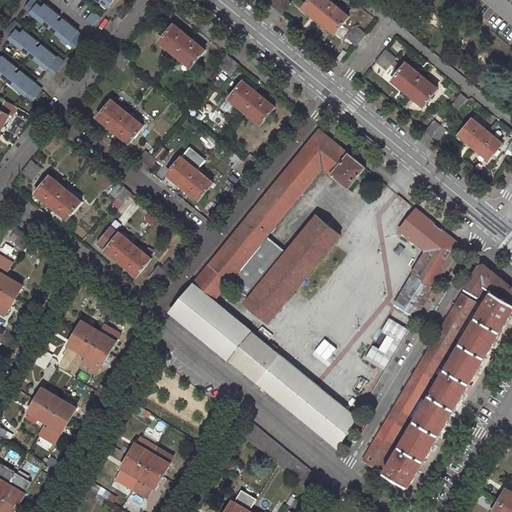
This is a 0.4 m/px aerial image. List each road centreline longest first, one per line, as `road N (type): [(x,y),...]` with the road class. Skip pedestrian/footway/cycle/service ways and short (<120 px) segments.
road 1 (unclassified): [(341,471),(495,225)]
road 2 (residential): [(162,325),(55,511)]
road 3 (unclassified): [(335,94),(495,225)]
road 4 (residential): [(56,113),(213,243)]
road 5 (residential): [(213,243),(335,94)]
road 6 (residential): [(0,394),(80,258)]
road 7 (unclassified): [(392,22),(511,121)]
road 8 (unclassified): [(218,0),(335,94)]
road 9 (residential): [(56,113),(147,0)]
road 10 (residential): [(181,511),(249,396)]
